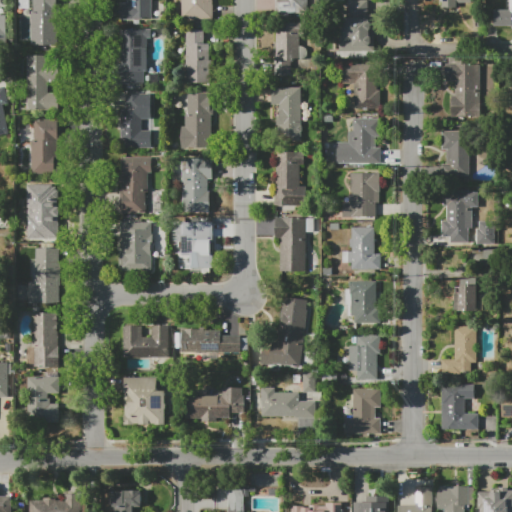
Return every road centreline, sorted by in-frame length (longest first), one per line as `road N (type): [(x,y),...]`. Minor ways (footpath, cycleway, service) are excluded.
road 1 (residential): [(511,460),(0,459)]
road 2 (residential): [(99,459),(96,0)]
road 3 (residential): [(413,460),(410,83)]
road 4 (residential): [(244,293),(245,0)]
road 5 (residential): [(511,52),(410,52),(410,0)]
road 6 (residential): [(244,293),(102,292)]
